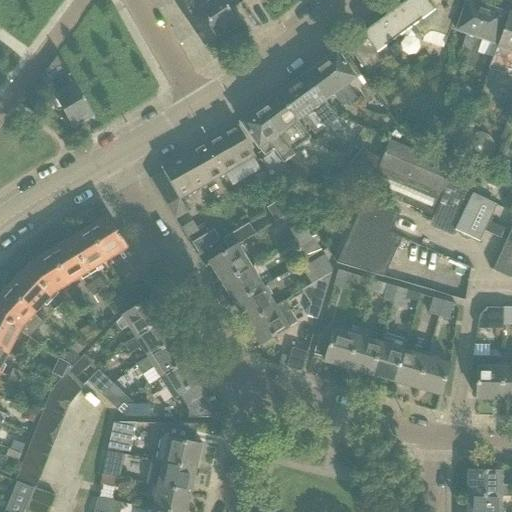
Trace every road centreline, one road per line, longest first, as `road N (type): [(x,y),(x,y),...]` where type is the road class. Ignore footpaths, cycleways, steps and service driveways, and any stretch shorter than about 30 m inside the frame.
road 1 (residential): [(255,389),(119,157)]
road 2 (residential): [(436,440),(335,420),(255,389)]
road 3 (residential): [(436,440),(468,314),(486,299),(511,300)]
road 4 (tertiary): [(206,104),(350,0)]
road 5 (tertiary): [(0,235),(119,157)]
road 6 (residential): [(0,110),(82,0)]
road 7 (residential): [(230,511),(255,389)]
road 8 (residential): [(206,104),(139,0)]
